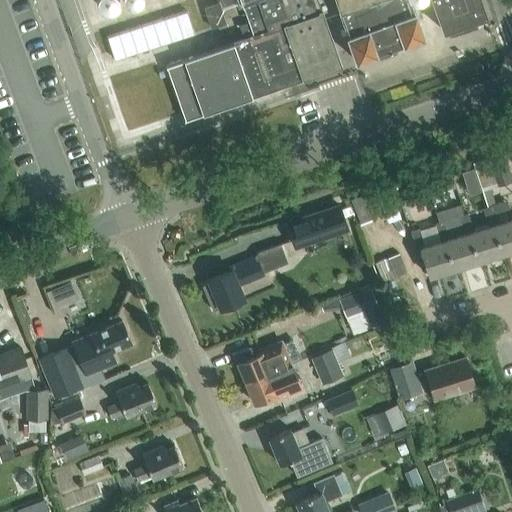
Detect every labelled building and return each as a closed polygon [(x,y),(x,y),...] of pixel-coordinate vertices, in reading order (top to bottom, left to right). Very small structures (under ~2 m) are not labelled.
[(219,0),(220,1),(203,7),(211,28),(226,23),(221,7),(241,1),(249,22),(239,25),(244,39),(234,43),(253,96),(340,66),(316,0),(335,0),(348,35),(347,36),(355,60),(376,53),(375,51),(402,42),(403,43),(423,36),(414,12),(413,12),(408,0),(431,0),(442,30),(485,15),(487,15),(481,0),(219,0)] [(511,179),(503,152),(487,158),(496,184),(511,179)] [(461,171),(465,182),(476,179),(473,167),(461,171)] [(450,173),(437,177),(441,188),(453,184),(450,173)] [(400,202),(423,195),(419,183),(397,191),(400,202)] [(488,183),(480,185),(487,206),(494,203),(488,183)] [(400,216),(391,187),(377,192),(386,221),(400,216)] [(359,221),(370,218),(363,194),(351,198),(359,221)] [(377,196),(366,199),(372,217),(383,214),(377,196)] [(287,223),(297,249),(348,231),(338,205),(287,223)] [(482,208),(487,225),(492,224),(501,253),(511,249),(511,217),(511,218),(509,209),(494,214),(491,205),(482,208)] [(492,224),(487,225),(471,230),(466,213),(458,216),(463,233),(469,231),(477,260),(501,253),(492,224)] [(469,231),(463,233),(448,237),(443,221),(434,223),(439,240),(444,239),(453,268),(477,260),(469,231)] [(444,239),(439,240),(424,245),(419,228),(410,231),(416,249),(419,248),(428,276),(453,268),(444,239)] [(398,252),(374,261),(382,281),(406,272),(398,252)] [(244,298),(238,285),(264,274),(256,253),(227,265),(229,270),(207,279),(220,308),(244,298)] [(48,292),(54,307),(76,297),(70,283),(48,292)] [(370,286),(339,298),(346,316),(364,309),(371,326),(383,321),(370,286)] [(72,340),(78,354),(85,373),(116,361),(111,349),(119,346),(119,348),(129,345),(128,342),(130,342),(121,320),(72,340)] [(237,362),(245,382),(291,363),(281,339),(259,349),(260,353),(237,362)] [(398,360),(406,356),(400,341),(392,344),(398,360)] [(0,385),(30,376),(20,346),(0,353),(0,385)] [(66,346),(37,357),(53,397),(82,385),(66,346)] [(332,347),(312,356),(323,382),(343,374),(332,347)] [(434,398),(474,385),(465,356),(425,369),(434,398)] [(388,367),(398,398),(422,390),(412,359),(388,367)] [(291,363),(245,382),(253,401),(276,391),(279,397),(301,388),(291,363)] [(125,416),(156,403),(147,382),(139,386),(137,382),(115,391),(119,402),(106,407),(110,417),(123,412),(125,416)] [(26,388),(26,418),(48,418),(47,388),(26,388)] [(332,415),(358,404),(351,388),(325,399),(332,415)] [(78,396),(55,407),(62,422),(85,412),(78,396)] [(377,413),(385,432),(398,426),(391,407),(377,413)] [(45,419),(28,419),(28,430),(45,430),(45,419)] [(289,428),(268,437),(279,463),(289,459),(296,475),(331,460),(321,436),(308,442),(302,428),(291,432),(289,428)] [(151,479),(182,466),(173,445),(165,449),(163,445),(141,454),(145,464),(132,470),(136,480),(150,474),(151,479)] [(97,454),(78,461),(84,474),(102,467),(97,454)] [(37,465),(18,471),(24,490),(43,483),(37,465)] [(117,480),(126,498),(138,493),(130,474),(117,480)] [(295,501),(299,511),(328,511),(324,500),(341,493),(334,474),(313,482),(317,493),(295,501)] [(478,487),(446,498),(450,511),(479,511),(486,510),(478,487)] [(388,490),(358,503),(361,511),(391,511),(396,510),(388,490)] [(201,511),(195,497),(178,504),(176,500),(163,506),(165,511),(201,511)] [(40,511),(57,511),(53,501),(39,507),(40,511)]
